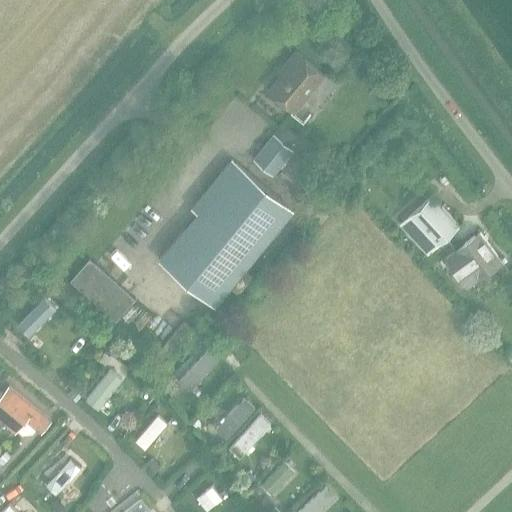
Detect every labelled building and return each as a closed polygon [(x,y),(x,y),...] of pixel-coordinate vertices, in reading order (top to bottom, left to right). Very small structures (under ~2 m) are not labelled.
[(269,89),(294,109),(323,74),(296,51),(285,64),(288,66),(269,89)] [(253,158),(272,174),(292,150),(273,134),(253,158)] [(161,257),(216,302),(292,209),(231,159),(192,205),(199,210),(161,257)] [(401,221),(427,249),(459,220),(434,192),(401,221)] [(443,251),(466,283),(500,258),(477,227),(443,251)] [(72,277),(119,318),(136,298),(90,257),(72,277)] [(26,417),(36,424),(45,412),(9,383),(0,393),(0,415),(17,429),(26,417)]
